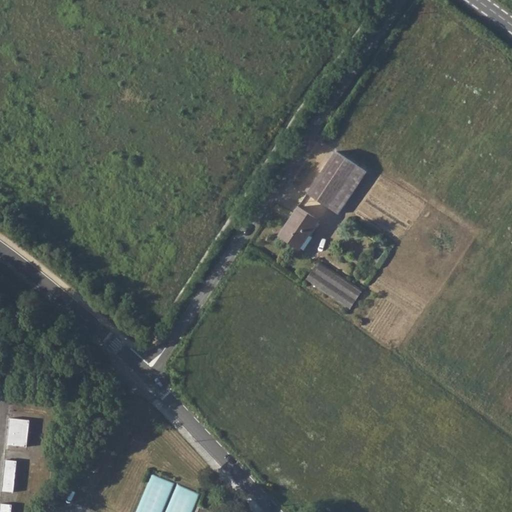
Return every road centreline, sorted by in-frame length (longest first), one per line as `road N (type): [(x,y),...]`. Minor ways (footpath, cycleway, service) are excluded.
road 1 (unclassified): [(149,372),(400,0)]
road 2 (residential): [(149,372),(0,249)]
road 3 (residential): [(273,511),(149,372)]
road 4 (track): [(149,372),(0,372)]
